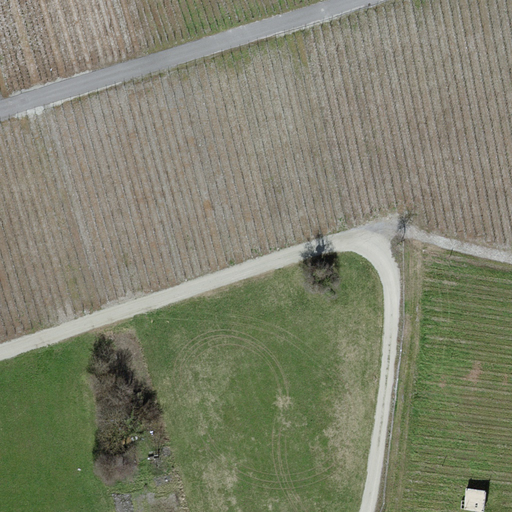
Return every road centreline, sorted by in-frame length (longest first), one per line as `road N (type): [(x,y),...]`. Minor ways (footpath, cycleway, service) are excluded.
road 1 (track): [(0,357),(359,233),(397,268),(377,511)]
road 2 (track): [(374,0),(0,112)]
